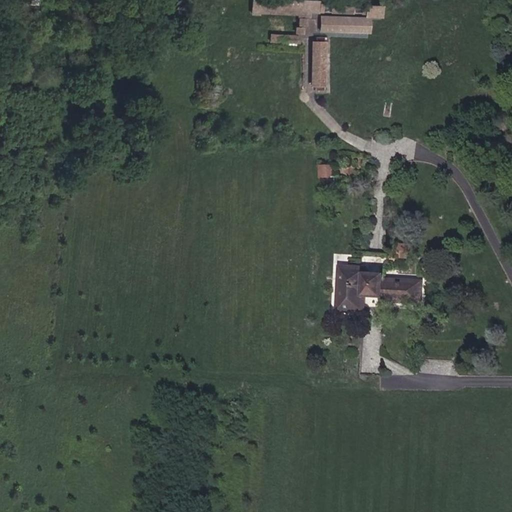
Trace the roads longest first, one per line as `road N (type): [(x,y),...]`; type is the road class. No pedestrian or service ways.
road 1 (unclassified): [(511,267),(460,171),(417,148),(382,148)]
road 2 (unclassified): [(382,148),(363,143),(308,96),(308,25)]
